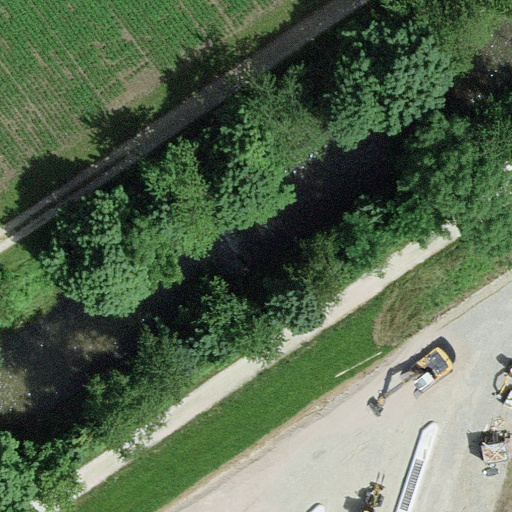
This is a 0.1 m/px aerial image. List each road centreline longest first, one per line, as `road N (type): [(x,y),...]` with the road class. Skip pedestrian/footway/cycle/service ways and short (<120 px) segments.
road 1 (track): [(35,511),(511,190)]
road 2 (track): [(0,241),(348,0)]
